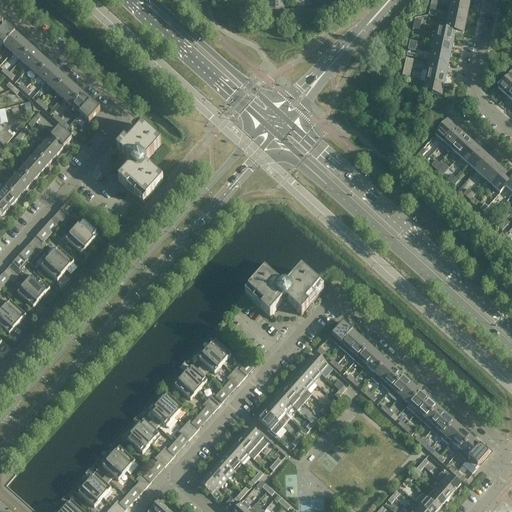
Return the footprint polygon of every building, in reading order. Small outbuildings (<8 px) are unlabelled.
[(333,0),(324,0),(325,8),(337,8),(333,0)] [(457,0),(451,0),(450,10),(468,14),(470,3),(457,0)] [(468,14),(450,10),(447,20),(466,24),(468,14)] [(466,24),(447,20),(445,31),(463,35),(466,24)] [(6,25),(0,31),(0,43),(3,46),(14,33),(6,25)] [(445,31),(437,29),(435,40),(453,43),(455,33),(463,35),(445,31)] [(14,33),(3,46),(12,54),(23,41),(14,33)] [(453,43),(435,40),(432,50),(450,54),(453,43)] [(23,41),(12,54),(20,61),(31,49),(23,41)] [(31,49),(20,61),(29,69),(40,56),(31,49)] [(450,54),(432,50),(430,61),(448,65),(450,54)] [(40,56),(29,69),(37,76),(49,64),(40,56)] [(448,65),(430,61),(428,71),(446,75),(448,65)] [(49,64),(37,76),(46,84),(57,71),(49,64)] [(57,71),(46,84),(54,92),(66,79),(57,71)] [(446,75),(428,71),(426,82),(444,86),(446,75)] [(511,76),(511,75),(498,89),(507,97),(511,90),(511,76)] [(66,79),(54,92),(63,99),(74,87),(66,79)] [(444,86),(426,82),(423,93),(441,97),(444,86)] [(16,96),(19,93),(9,84),(6,87),(16,96)] [(74,87),(63,99),(71,107),(83,94),(74,87)] [(83,94),(71,107),(80,115),(91,102),(83,94)] [(91,102),(80,115),(89,123),(100,110),(91,102)] [(435,135),(444,143),(456,129),(448,121),(435,135)] [(0,125),(0,142),(5,147),(13,138),(0,125)] [(139,125),(116,150),(125,158),(126,173),(118,182),(143,204),(163,182),(146,167),(146,162),(161,145),(139,125)] [(59,128),(51,137),(64,149),(72,140),(59,128)] [(456,129),(444,143),(452,150),(464,136),(456,129)] [(464,136),(452,150),(460,157),(472,143),(464,136)] [(51,137),(44,146),(56,157),(64,149),(51,137)] [(472,143),(460,157),(468,165),(480,151),(472,143)] [(44,146),(36,154),(49,166),(56,157),(44,146)] [(427,152),(423,149),(418,154),(422,158),(427,152)] [(480,151),(468,165),(476,172),(488,158),(480,151)] [(36,154),(28,163),(41,174),(49,166),(36,154)] [(427,161),(432,164),(437,158),(432,155),(427,161)] [(488,158),(476,172),(484,179),(496,165),(488,158)] [(435,169),(439,164),(436,161),(431,166),(435,169)] [(28,163),(21,171),(33,183),(41,174),(28,163)] [(435,169),(438,172),(443,167),(439,164),(435,169)] [(496,165),(484,179),(492,186),(504,172),(496,165)] [(21,171),(13,180),(26,191),(33,183),(21,171)] [(511,179),(504,172),(492,186),(500,194),(506,187),(511,180),(511,179)] [(451,184),(456,178),(452,175),(447,180),(451,184)] [(13,180),(5,189),(18,200),(26,191),(13,180)] [(5,189),(0,194),(0,199),(10,208),(18,200),(5,189)] [(467,198),(472,193),(468,190),(463,195),(467,198)] [(0,199),(0,214),(3,217),(10,208),(0,199)] [(68,202),(61,210),(56,216),(66,225),(71,219),(68,216),(75,208),(68,202)] [(480,209),(483,213),(488,207),(484,204),(480,209)] [(56,216),(51,222),(44,229),(51,235),(58,228),(61,230),(66,225),(56,216)] [(82,222),(74,232),(90,246),(98,236),(82,222)] [(44,229),(37,236),(32,242),(42,251),(47,245),(44,243),(51,235),(44,229)] [(90,246),(74,232),(65,241),(81,255),(90,246)] [(32,242),(27,248),(20,256),(27,262),(34,255),(36,257),(42,251),(32,242)] [(58,249),(50,258),(66,273),(74,263),(58,249)] [(20,256),(13,263),(8,269),(18,278),(23,272),(20,270),(27,262),(20,256)] [(66,273),(50,258),(41,268),(57,282),(66,273)] [(8,269),(2,275),(0,277),(0,286),(3,289),(10,282),(12,284),(18,278),(8,269)] [(265,274),(245,296),(270,318),(277,309),(293,308),(301,316),(324,291),(301,272),(286,289),(282,289),(265,274)] [(34,276),(26,285),(41,299),(50,290),(34,276)] [(41,299),(26,285),(17,295),(33,309),(41,299)] [(10,303),(2,312),(17,326),(26,317),(10,303)] [(17,326),(2,312),(0,313),(0,327),(9,336),(17,326)] [(343,323),(332,336),(329,339),(338,347),(352,331),(343,323)] [(352,331),(338,347),(347,355),(361,339),(352,331)] [(361,339),(347,355),(355,362),(369,347),(361,339)] [(215,342),(207,351),(223,365),(231,356),(215,342)] [(369,347),(355,362),(364,370),(366,367),(378,354),(369,347)] [(223,365),(207,351),(199,360),(214,375),(223,365)] [(378,354),(366,367),(375,375),(386,362),(378,354)] [(329,367),(317,356),(309,365),(321,376),(329,367)] [(381,385),(395,370),(386,362),(375,375),(371,379),(379,387),(381,385)] [(247,363),(240,370),(237,368),(232,374),(242,383),(247,376),(254,369),(247,363)] [(321,376),(309,365),(302,373),(314,384),(321,376)] [(191,369),(183,378),(199,392),(207,383),(191,369)] [(389,393),(403,377),(395,370),(381,385),(389,393)] [(314,384),(302,373),(295,381),(307,392),(314,384)] [(242,383),(232,374),(227,380),(237,389),(242,383)] [(396,402),(400,397),(412,385),(403,377),(389,393),(388,395),(396,402)] [(199,392),(183,378),(175,387),(190,401),(199,392)] [(307,392),(295,381),(287,389),(304,404),(311,396),(307,392)] [(412,385),(400,397),(409,405),(420,393),(412,385)] [(304,404),(287,389),(280,397),(292,408),(297,412),(304,404)] [(420,393),(409,405),(417,413),(429,400),(420,393)] [(223,403),(213,394),(208,400),(218,409),(223,403)] [(159,405),(175,419),(176,420),(185,411),(167,395),(159,405)] [(292,408),(280,397),(273,405),(285,416),(292,408)] [(218,409),(208,400),(203,406),(213,415),(218,409)] [(423,423),(437,408),(429,400),(417,413),(415,416),(423,423)] [(155,418),(151,422),(158,428),(162,424),(166,428),(175,419),(159,405),(151,414),(155,418)] [(285,416),(273,405),(266,413),(278,424),(285,416)] [(432,431),(446,416),(437,408),(423,423),(432,431)] [(278,424),(266,413),(258,421),(271,432),(278,424)] [(443,436),(454,423),(446,416),(432,431),(440,439),(443,436)] [(199,430),(189,421),(184,427),(194,436),(199,430)] [(143,422),(135,432),(151,446),(152,447),(161,438),(154,432),(158,428),(151,422),(148,426),(143,422)] [(401,422),(398,425),(408,434),(411,430),(401,422)] [(454,423),(443,436),(452,443),(463,431),(454,423)] [(194,436),(184,427),(179,433),(189,442),(194,436)] [(251,429),(244,438),(260,453),(268,444),(251,429)] [(463,431),(452,443),(460,451),(471,438),(463,431)] [(151,446),(135,432),(127,441),(142,455),(151,446)] [(260,453),(244,438),(236,446),(249,457),(253,461),(260,453)] [(471,438),(460,451),(457,454),(466,462),(480,446),(471,438)] [(249,457),(236,446),(229,454),(242,465),(249,457)] [(480,446),(466,462),(475,470),(477,467),(489,454),(480,446)] [(175,457),(165,448),(160,454),(170,463),(175,457)] [(119,449),(111,458),(127,472),(135,463),(119,449)] [(170,463),(160,454),(155,460),(165,469),(170,463)] [(242,465),(229,454),(222,462),(234,473),(242,465)] [(127,472),(111,458),(102,468),(118,482),(127,472)] [(234,473),(222,462),(215,470),(227,481),(234,473)] [(227,481),(215,470),(208,478),(220,489),(227,481)] [(461,485),(448,474),(445,471),(437,479),(441,483),(453,494),(461,485)] [(151,484),(151,483),(141,475),(136,481),(139,483),(146,490),(151,484)] [(95,476),(87,485),(103,499),(111,490),(95,476)] [(220,489),(208,478),(200,486),(217,501),(222,496),(218,491),(220,489)] [(139,483),(134,489),(140,496),(146,490),(139,483)] [(453,494),(441,483),(434,491),(446,502),(453,494)] [(103,499),(87,485),(78,495),(94,509),(103,499)] [(446,502),(434,491),(426,499),(439,510),(446,502)] [(436,511),(439,510),(426,499),(422,495),(415,503),(419,507),(424,511),(436,511)] [(223,507),(229,511),(230,511),(237,504),(231,499),(223,507)] [(165,511),(167,510),(158,503),(155,500),(148,508),(151,511),(150,511),(165,511)] [(125,511),(127,510),(117,501),(112,508),(116,511),(125,511)] [(81,511),(71,503),(63,511),(62,511),(81,511)] [(243,503),(234,511),(249,511),(251,510),(243,503)] [(424,511),(419,507),(415,503),(408,511),(424,511)]
